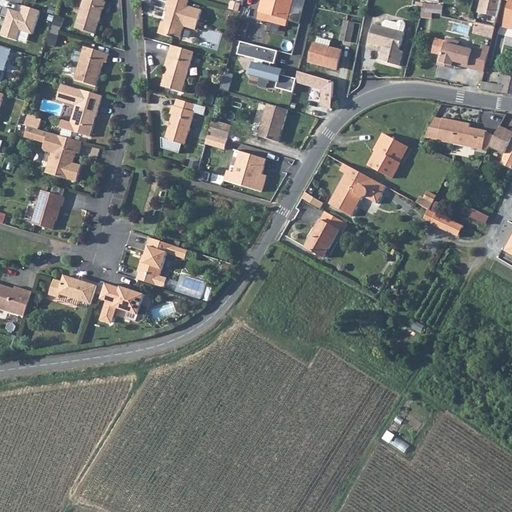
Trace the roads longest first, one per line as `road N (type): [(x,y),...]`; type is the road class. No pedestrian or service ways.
road 1 (tertiary): [(0,370),(136,351),(202,323),(232,295),(327,135),(369,99),(414,89),(511,106)]
road 2 (residential): [(105,254),(112,231),(102,211),(134,100),(128,0)]
road 3 (track): [(58,511),(139,366),(136,351)]
